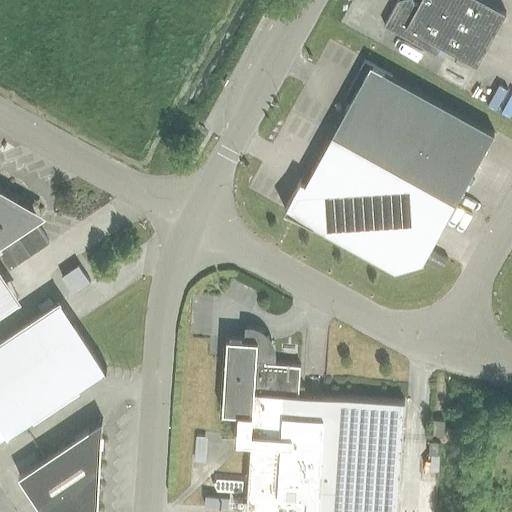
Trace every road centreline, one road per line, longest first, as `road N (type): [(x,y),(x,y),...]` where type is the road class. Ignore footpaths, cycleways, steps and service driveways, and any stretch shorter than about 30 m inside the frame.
road 1 (unclassified): [(151,511),(162,295),(187,224)]
road 2 (unclassified): [(442,357),(187,224)]
road 3 (unclassified): [(187,224),(308,0)]
road 4 (unclassified): [(0,121),(187,224)]
road 5 (unclassified): [(442,357),(511,223)]
